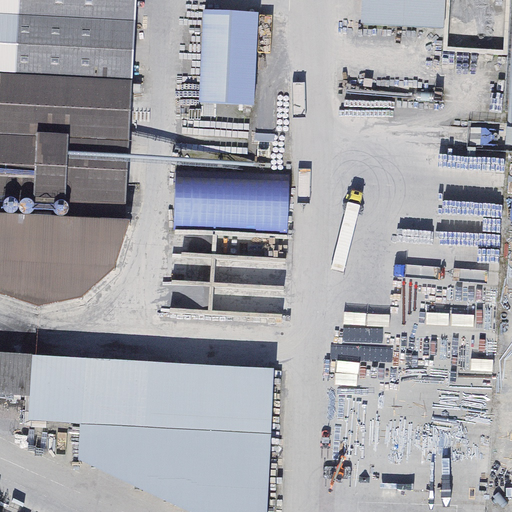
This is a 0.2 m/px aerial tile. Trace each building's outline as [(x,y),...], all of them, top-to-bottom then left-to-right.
[(0,0),(0,298),(42,310),(82,302),(112,273),(123,227),(131,0),(0,0)] [(367,0),(366,23),(438,28),(439,0),(367,0)] [(259,23),(202,20),(197,107),(254,110),(259,23)] [(177,227),(285,232),(288,177),(180,172),(177,227)] [(204,511),(262,511),(270,363),(34,351),(30,412),(74,414),(72,457),(191,511),(204,511)]
